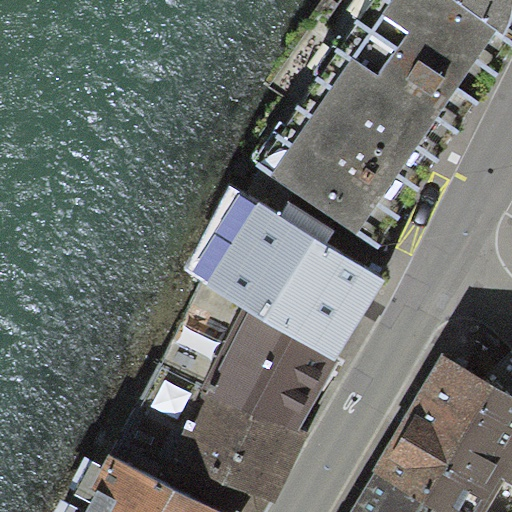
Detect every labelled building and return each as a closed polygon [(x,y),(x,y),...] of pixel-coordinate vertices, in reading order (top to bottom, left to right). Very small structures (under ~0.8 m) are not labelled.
[(511,0),(374,0),(273,159),(370,230),(452,113),(511,28),(511,0)] [(241,170),(188,258),(211,272),(336,348),(390,261),(241,170)] [(336,348),(211,272),(160,365),(302,445),(336,348)] [(511,398),(442,358),(351,511),(489,511),(506,483),(511,486),(511,398)] [(106,462),(205,511),(263,511),(266,506),(273,505),(302,445),(160,365),(101,457),(106,462)] [(205,511),(106,462),(84,511),(205,511)]
